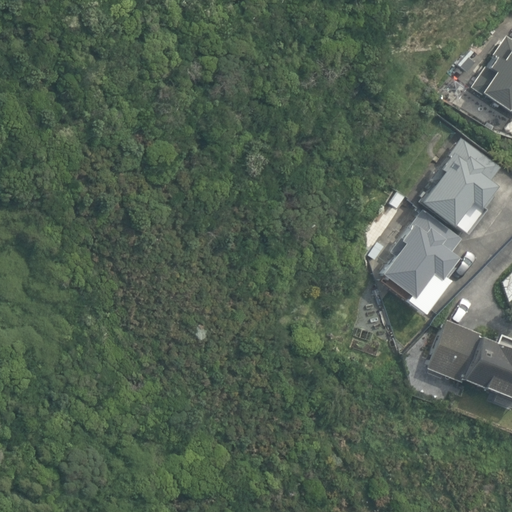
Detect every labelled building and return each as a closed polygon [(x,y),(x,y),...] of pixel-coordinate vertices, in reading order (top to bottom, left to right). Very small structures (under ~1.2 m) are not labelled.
[(467,86),(503,111),(511,98),(511,33),(508,40),(503,36),(489,56),(493,59),(485,70),(480,67),(467,86)] [(464,72),(471,61),(463,56),(455,66),(464,72)] [(447,222),(463,234),(481,209),(476,206),(492,185),(486,180),(496,166),(458,138),(425,182),(428,185),(415,203),(445,225),(447,222)] [(405,198),(411,190),(401,184),(396,192),(405,198)] [(377,274),(424,306),(442,280),(436,276),(451,256),(446,252),(458,235),(418,207),(404,229),(407,231),(377,274)] [(458,378),(511,399),(511,350),(476,336),(477,332),(442,318),(423,367),(457,381),(458,378)]
